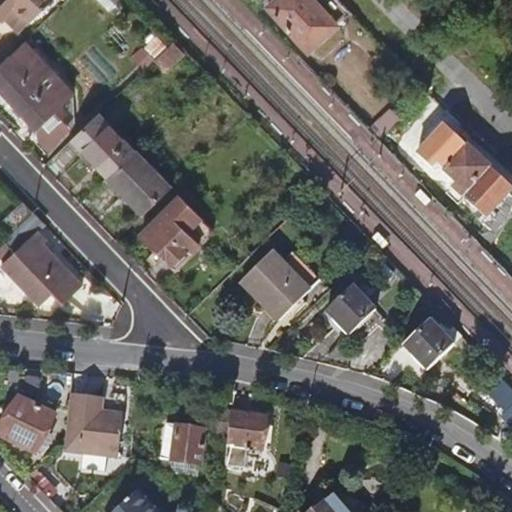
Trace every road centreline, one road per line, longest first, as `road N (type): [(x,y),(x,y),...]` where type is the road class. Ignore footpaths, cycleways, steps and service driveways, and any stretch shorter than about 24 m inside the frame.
road 1 (residential): [(511,478),(407,414),(319,386),(169,358)]
road 2 (residential): [(0,148),(164,323),(169,358)]
road 3 (residential): [(511,130),(389,0)]
road 4 (residential): [(169,358),(0,340)]
